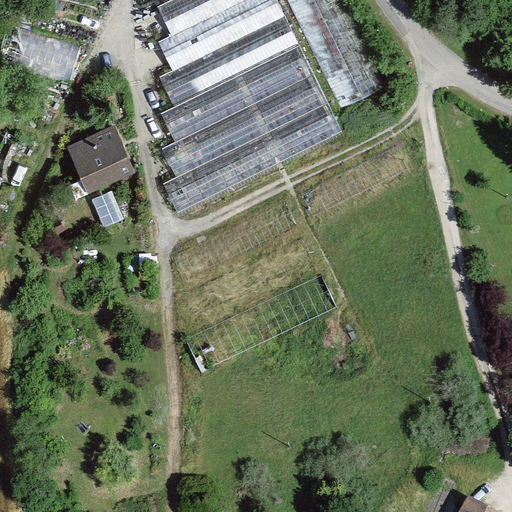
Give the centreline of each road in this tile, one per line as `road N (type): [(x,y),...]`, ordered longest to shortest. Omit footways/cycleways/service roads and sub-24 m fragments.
road 1 (track): [(158,244),(395,129),(419,92)]
road 2 (unclassified): [(511,103),(454,73),(386,0)]
